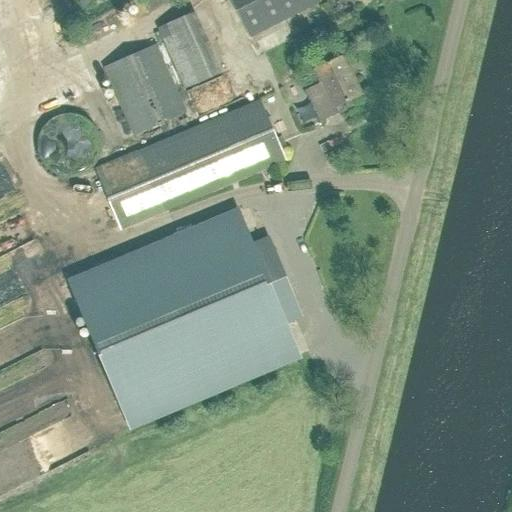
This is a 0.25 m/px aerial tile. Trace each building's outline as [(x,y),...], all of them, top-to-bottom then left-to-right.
[(232,0),(249,34),(316,0),(315,0),(232,0)] [(184,88),(210,77),(185,18),(159,29),(184,88)] [(93,46),(112,37),(106,25),(87,35),(93,46)] [(316,29),(297,38),(306,53),(323,44),(316,29)] [(8,52),(12,65),(32,58),(28,45),(8,52)] [(104,68),(133,135),(185,112),(156,46),(104,68)] [(361,95),(343,57),(314,70),(320,84),(306,91),(320,121),(334,114),(331,109),(361,95)] [(118,229),(284,160),(259,101),(94,171),(118,229)] [(60,176),(70,177),(80,175),(88,170),(95,163),(99,154),(100,144),(98,134),(93,126),(86,119),(77,115),(67,114),(57,116),(48,121),(42,128),(38,137),(36,147),(38,157),(44,166),(51,172),(60,176)] [(0,175),(0,202),(11,198),(3,175),(0,175)] [(285,324),(301,318),(267,237),(251,244),(238,213),(69,283),(130,426),(298,356),(285,324)] [(46,354),(34,329),(0,345),(0,366),(4,375),(46,354)]
